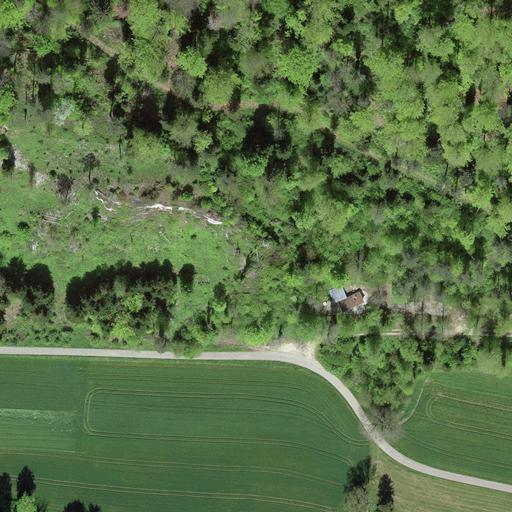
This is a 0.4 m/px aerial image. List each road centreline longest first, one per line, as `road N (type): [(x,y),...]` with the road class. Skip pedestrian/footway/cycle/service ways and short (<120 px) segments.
road 1 (unclassified): [(511,491),(404,464),(327,377),(302,364),(0,353)]
road 2 (track): [(511,220),(295,109),(205,105),(166,89),(41,0)]
road 3 (track): [(302,364),(323,337),(337,333),(511,333)]
